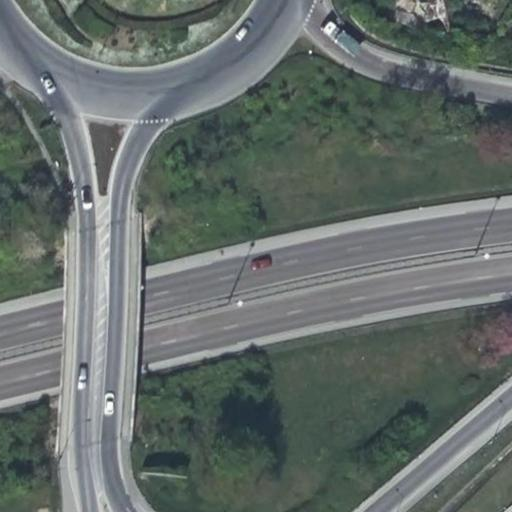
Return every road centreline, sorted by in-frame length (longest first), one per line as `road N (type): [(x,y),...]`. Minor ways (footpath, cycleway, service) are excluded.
road 1 (trunk): [(511,223),(385,240),(0,328)]
road 2 (trunk): [(0,377),(412,284),(511,273)]
road 3 (primary): [(96,471),(102,212)]
road 4 (trunk): [(511,91),(382,68),(346,50),(304,0)]
road 5 (trunk): [(374,511),(511,390)]
road 6 (primary): [(154,89),(213,72),(266,26),(281,0)]
road 7 (primary): [(62,76),(102,212)]
road 8 (primary): [(102,212),(154,89)]
